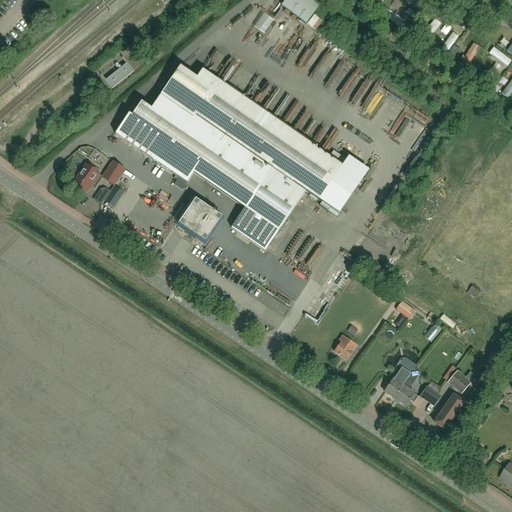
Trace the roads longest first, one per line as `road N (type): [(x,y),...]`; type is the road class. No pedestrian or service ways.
road 1 (tertiary): [(498,511),(28,195)]
road 2 (unclassified): [(28,195),(243,0)]
